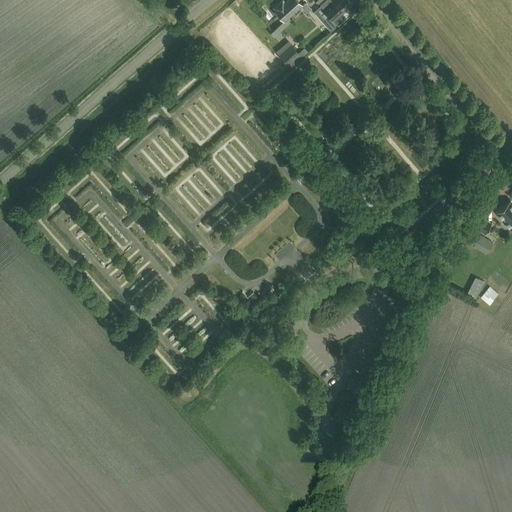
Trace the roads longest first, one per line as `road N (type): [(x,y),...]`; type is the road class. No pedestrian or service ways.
road 1 (unclassified): [(0,184),(212,0)]
road 2 (track): [(326,511),(421,283)]
road 3 (unclassified): [(503,148),(379,0)]
road 4 (unclassified): [(421,283),(503,148)]
